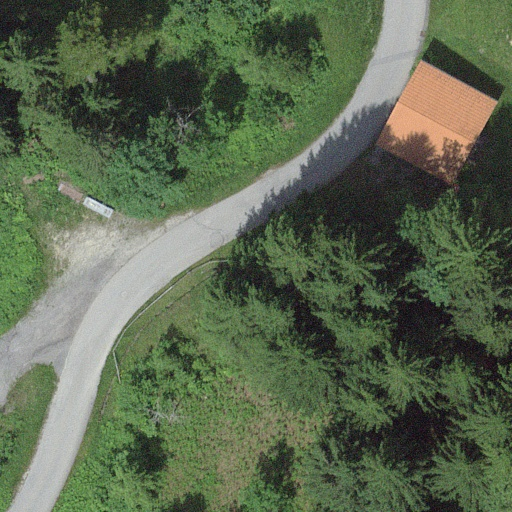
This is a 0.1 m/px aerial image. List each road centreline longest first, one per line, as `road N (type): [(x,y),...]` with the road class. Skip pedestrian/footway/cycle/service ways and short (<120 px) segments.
road 1 (unclassified): [(26,511),(110,315),(195,238),(295,179),(350,133),(393,59),(402,0)]
road 2 (track): [(110,315),(34,335),(0,371)]
